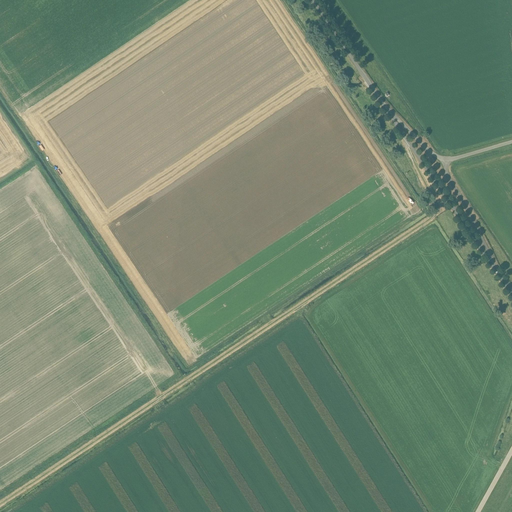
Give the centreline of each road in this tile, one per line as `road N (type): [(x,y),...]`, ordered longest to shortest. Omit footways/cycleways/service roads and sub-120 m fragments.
road 1 (track): [(0,506),(438,215),(407,141)]
road 2 (unclassified): [(493,261),(394,118)]
road 3 (unclassified): [(394,118),(315,0)]
